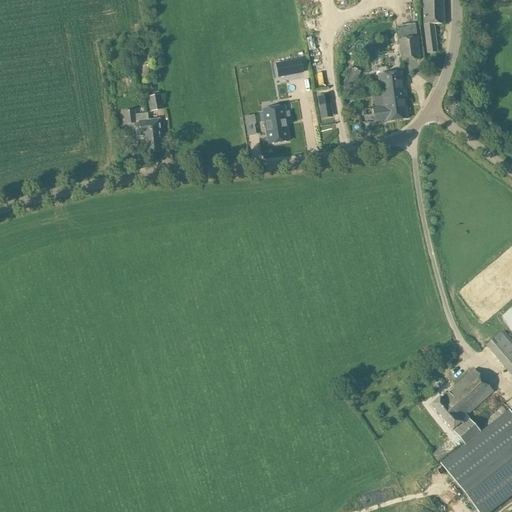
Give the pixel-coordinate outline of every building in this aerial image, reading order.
[(437,52),(434,25),(444,24),(443,0),(422,0),(423,25),(426,53),(437,52)] [(420,59),(418,37),(398,39),(400,62),(420,59)] [(281,76),(295,74),(293,61),(276,64),(277,70),(278,77),(281,76)] [(345,89),(356,90),(358,69),(348,68),(345,89)] [(383,107),(406,104),(402,72),(378,75),(383,107)] [(163,110),(160,95),(159,95),(158,92),(149,94),(149,97),(148,97),(150,112),(163,110)] [(320,108),(330,107),(328,94),(317,96),(320,108)] [(383,107),(385,121),(385,122),(408,119),(406,104),(383,107)] [(385,121),(383,107),(372,109),(374,123),(385,121)] [(147,121),(148,121),(147,113),(136,115),(135,110),(123,112),(124,125),(139,123),(140,135),(143,135),(145,146),(154,145),(153,137),(150,137),(150,130),(148,130),(147,121)] [(270,150),(289,147),(283,113),(264,116),(270,150)] [(245,118),(246,125),(255,124),(254,116),(245,118)] [(159,120),(148,121),(147,121),(148,130),(150,130),(150,137),(153,137),(154,145),(145,146),(145,154),(162,152),(159,120)] [(511,340),(503,330),(486,345),(511,376),(511,340)] [(455,386),(441,399),(440,398),(431,405),(452,430),(461,422),(462,424),(453,431),(464,444),(457,450),(440,463),(477,511),(490,511),(511,495),(511,414),(508,410),(480,432),(476,427),(469,419),(470,419),(467,415),(468,415),(494,392),(474,369),(455,386)]
